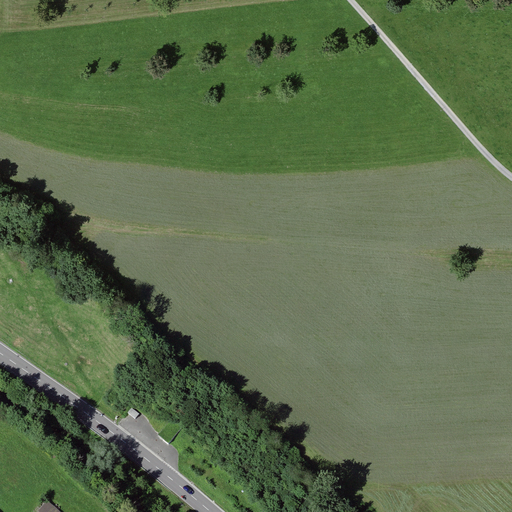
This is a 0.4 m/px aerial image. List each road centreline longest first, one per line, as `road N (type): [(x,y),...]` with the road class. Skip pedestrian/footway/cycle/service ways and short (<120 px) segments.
road 1 (secondary): [(210,511),(0,353)]
road 2 (track): [(511,176),(349,0)]
